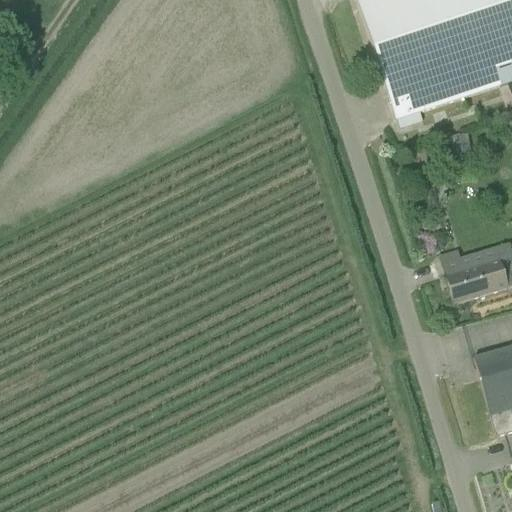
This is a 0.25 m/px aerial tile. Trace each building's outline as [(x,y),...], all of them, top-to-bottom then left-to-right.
[(395,124),(468,100),(499,90),(494,73),(511,67),(511,0),(353,0),(383,89),(395,124)] [(0,10),(0,34),(12,22),(0,10)] [(451,152),(443,154),(446,173),(472,169),(468,149),(451,152)] [(406,218),(417,214),(412,199),(401,202),(406,218)] [(498,266),(443,282),(451,310),(511,291),(511,282),(504,285),(498,266)] [(511,415),(511,351),(471,362),(490,426),(492,433),(495,441),(511,436),(511,424),(510,416),(511,415)]
